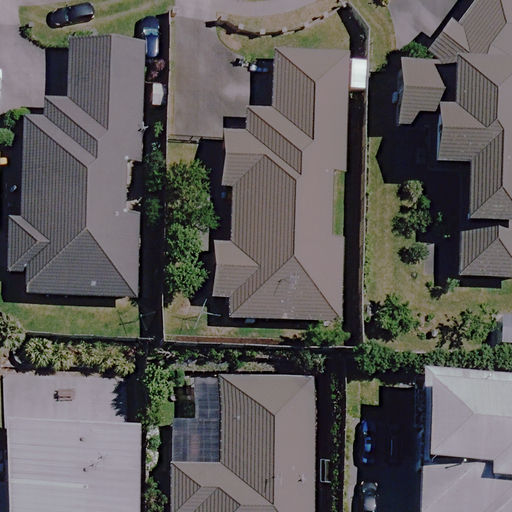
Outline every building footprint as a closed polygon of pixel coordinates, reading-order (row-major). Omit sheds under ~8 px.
[(448,285),(505,286),(510,78),(511,75),(511,16),(487,0),(469,0),(435,52),(454,72),(387,71),(386,136),(419,137),(418,179),(451,180),(448,285)] [(34,127),(15,126),(11,227),(2,227),(0,269),(0,275),(15,276),(14,301),(125,306),(128,226),(112,225),(115,170),(129,170),(134,53),(62,50),(60,113),(35,112),(34,127)] [(339,62),(263,61),(262,119),(213,117),(212,164),(211,193),(222,194),(221,253),(203,252),(202,303),(218,303),(217,328),(330,331),(333,249),(320,248),(322,179),(336,179),(339,62)] [(511,511),(511,384),(411,379),(403,511),(511,511)] [(179,384),(178,419),(159,419),(157,511),(304,511),(306,386),(179,384)] [(133,395),(0,389),(0,511),(128,511),(132,437),(133,395)]
